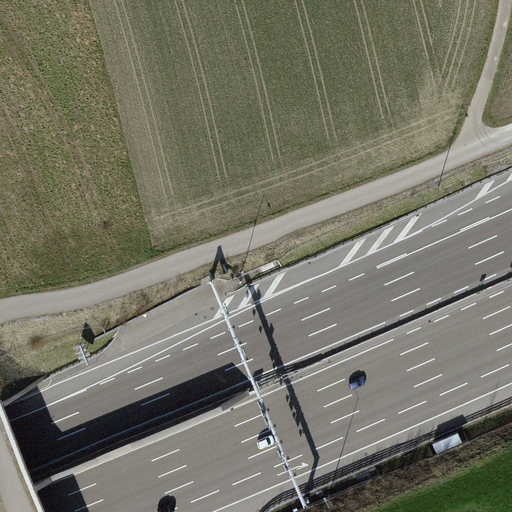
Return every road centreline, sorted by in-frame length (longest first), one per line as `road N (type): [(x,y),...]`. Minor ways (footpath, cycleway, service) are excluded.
road 1 (motorway): [(511,238),(0,453)]
road 2 (track): [(0,312),(110,288),(479,149)]
road 3 (motorway): [(74,511),(511,324)]
road 4 (track): [(479,149),(474,117),(508,0)]
